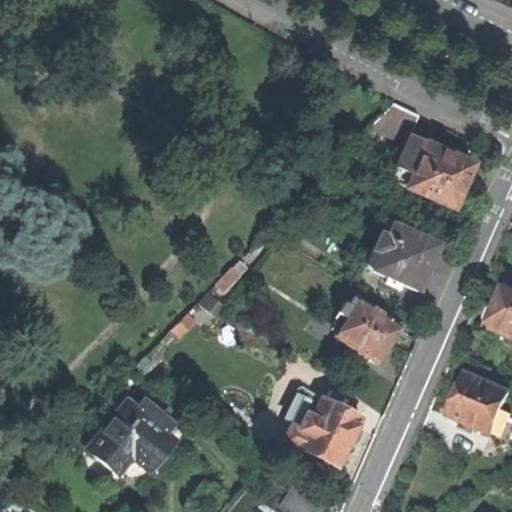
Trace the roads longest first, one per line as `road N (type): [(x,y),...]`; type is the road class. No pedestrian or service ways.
road 1 (residential): [(511,163),(364,511)]
road 2 (unclassified): [(264,0),(511,130)]
